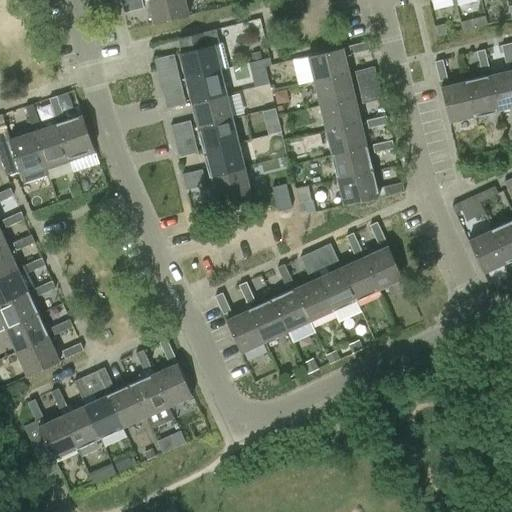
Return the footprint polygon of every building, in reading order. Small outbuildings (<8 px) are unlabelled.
[(189,18),(184,0),(153,0),(148,1),(154,27),(189,18)] [(143,11),(141,3),(122,7),(124,15),(143,11)] [(180,54),(186,79),(221,71),(221,70),(229,68),(223,42),(223,43),(233,40),(235,46),(248,43),(249,48),(266,44),(260,18),(178,38),(181,54),(180,54)] [(511,63),(511,54),(509,43),(501,45),(506,65),(511,63)] [(353,57),(372,52),(371,44),(351,49),(353,57)] [(309,59),(315,84),(351,75),(345,50),(309,59)] [(483,73),(491,71),(486,51),(478,53),(483,73)] [(272,81),(267,58),(251,62),(256,85),(272,81)] [(441,83),(449,81),(444,61),(436,63),(441,83)] [(359,82),(378,77),(377,69),(357,74),(359,82)] [(186,79),(192,104),(227,96),(221,71),(186,79)] [(500,112),(511,109),(511,72),(492,77),(500,112)] [(161,86),(180,81),(178,73),(159,78),(161,86)] [(351,75),(315,84),(321,108),(357,100),(351,75)] [(492,77),(467,83),(475,118),(500,112),(492,77)] [(182,89),(180,81),(161,86),(162,93),(182,89)] [(475,118),(467,83),(442,89),(450,124),(475,118)] [(365,106),(384,101),(382,94),(363,98),(365,106)] [(56,117),(64,114),(57,95),(50,98),(56,117)] [(192,104),(198,129),(233,120),(227,96),(192,104)] [(325,128),(327,133),(362,124),(357,100),(321,108),(310,111),(315,131),(325,128)] [(32,125),(40,122),(33,103),(26,106),(32,125)] [(58,123),(70,158),(95,149),(83,114),(58,123)] [(371,130),(390,126),(388,118),(369,123),(371,130)] [(198,129),(204,153),(239,145),(233,120),(198,129)] [(172,135),(192,130),(190,122),(170,127),(172,135)] [(46,166),(34,131),(10,139),(5,123),(0,124),(0,155),(7,175),(20,171),(24,183),(49,174),(46,166)] [(46,166),(70,158),(58,123),(34,131),(46,166)] [(362,124),(327,133),(332,157),(368,149),(362,124)] [(194,138),(192,130),(172,135),(174,142),(194,138)] [(376,155),(396,150),(394,142),(374,147),(376,155)] [(204,153),(210,178),(245,169),(239,145),(204,153)] [(332,157),(338,182),(374,173),(368,149),(332,157)] [(251,194),(245,169),(210,178),(216,203),(251,194)] [(184,184),(204,179),(202,171),(182,176),(184,184)] [(344,207),(380,198),(374,173),(338,182),(344,207)] [(206,187),(204,179),(184,184),(186,191),(206,187)] [(279,211),(292,207),(286,184),(273,188),(279,211)] [(386,197),(406,192),(405,187),(404,184),(384,189),(386,197)] [(0,200),(14,194),(11,187),(0,192),(0,200)] [(482,204),(499,196),(496,189),(478,197),(482,204)] [(463,213),(482,204),(478,197),(459,205),(463,213)] [(7,227),(25,218),(22,211),(3,219),(7,227)] [(378,241),(385,238),(378,223),(371,227),(378,241)] [(511,261),(511,224),(495,232),(510,263),(511,261)] [(510,263),(495,232),(470,243),(485,274),(510,263)] [(17,249),(36,241),(32,234),(14,242),(17,249)] [(354,252),(361,249),(354,234),(347,237),(354,252)] [(0,248),(0,275),(18,268),(8,244),(0,248)] [(330,263),(338,259),(331,244),(324,248),(330,263)] [(381,291),(404,281),(389,247),(365,258),(381,291)] [(308,273),(315,270),(308,255),(301,258),(308,273)] [(28,272),(46,264),(43,257),(24,265),(28,272)] [(381,291),(365,258),(342,269),(357,302),(381,291)] [(284,283),(292,280),(285,265),(278,268),(284,283)] [(0,275),(0,303),(29,290),(18,268),(0,275)] [(357,302),(342,269),(319,279),(334,313),(357,302)] [(334,313),(319,279),(296,290),(311,323),(334,313)] [(38,295),(57,287),(53,280),(35,288),(38,295)] [(246,301),(253,297),(247,283),(239,286),(246,301)] [(39,313),(29,290),(0,303),(0,317),(5,329),(39,313)] [(311,323),(296,290),(273,300),(288,333),(311,323)] [(222,311),(229,308),(223,293),(215,297),(222,311)] [(288,333),(273,300),(250,310),(265,344),(288,333)] [(265,344),(250,310),(226,321),(241,354),(265,344)] [(5,329),(16,352),(50,336),(39,313),(5,329)] [(56,334),(74,325),(71,318),(52,326),(56,334)] [(61,360),(50,336),(16,352),(27,375),(61,360)] [(167,361),(175,358),(166,340),(159,343),(167,361)] [(363,349),(359,340),(348,345),(352,354),(363,349)] [(66,357),(85,349),(81,341),(63,350),(66,357)] [(144,372),(151,369),(143,350),(135,354),(144,372)] [(336,350),(326,355),(330,364),(340,359),(336,350)] [(318,368),(313,358),(302,363),(308,373),(318,368)] [(154,375),(168,407),(192,396),(177,364),(154,375)] [(106,389),(113,386),(105,368),(97,371),(106,389)] [(146,418),(168,407),(154,375),(131,385),(146,418)] [(83,400),(90,397),(82,378),(74,382),(83,400)] [(123,428),(146,418),(131,385),(108,396),(123,428)] [(60,410),(67,407),(59,389),(52,392),(60,410)] [(100,438),(123,428),(108,396),(85,406),(100,438)] [(36,421),(44,418),(36,400),(28,403),(36,421)] [(77,449),(100,438),(85,406),(62,416),(77,449)] [(77,449),(62,416),(47,424),(39,427),(49,449),(54,460),(77,449)] [(44,418),(36,421),(24,427),(37,455),(49,449),(39,427),(47,424),(44,418)] [(159,436),(162,448),(186,443),(183,430),(159,436)]
